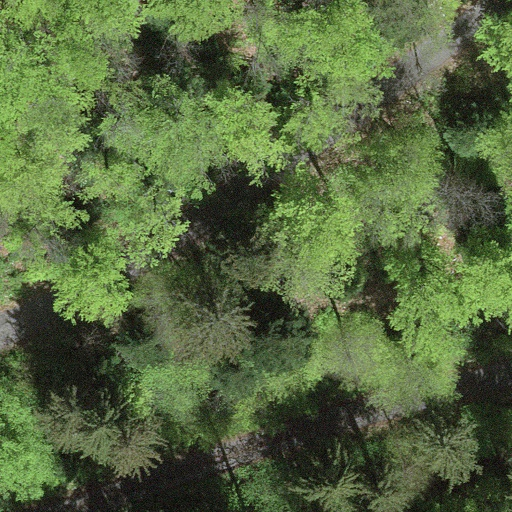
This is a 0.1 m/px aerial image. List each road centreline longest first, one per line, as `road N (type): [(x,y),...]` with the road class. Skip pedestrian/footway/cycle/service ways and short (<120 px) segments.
road 1 (unclassified): [(0,328),(151,250),(506,0)]
road 2 (unclassified): [(511,374),(50,511)]
